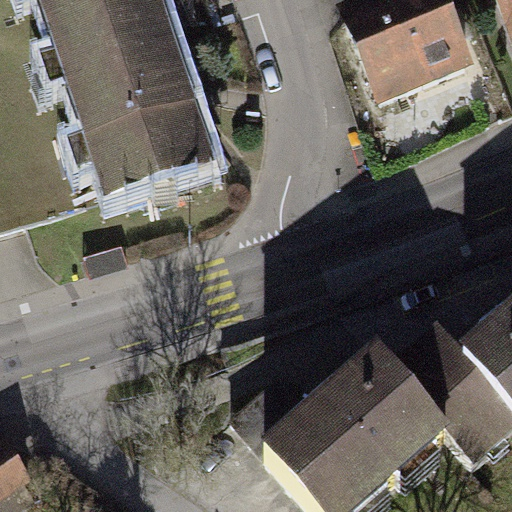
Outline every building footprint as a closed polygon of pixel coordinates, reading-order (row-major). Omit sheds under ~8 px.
[(173,0),(50,0),(131,233),(240,196),(173,0)] [(511,70),(479,0),(435,0),(371,25),(412,118),(511,75),(511,70)] [(431,511),(511,442),(511,439),(441,357),(302,477),(331,511),(431,511)] [(511,361),(497,374),(511,391),(511,361)] [(15,448),(0,456),(0,511),(27,511),(44,504),(15,448)]
